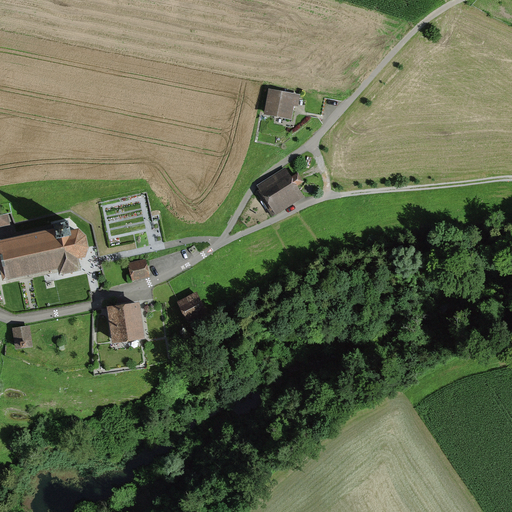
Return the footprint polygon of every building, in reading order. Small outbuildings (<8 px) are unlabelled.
[(300,92),(268,86),(263,112),(295,118),(300,92)] [(259,186),(276,212),(309,191),(302,180),(291,165),(259,186)] [(0,213),(0,225),(9,223),(6,212),(0,213)] [(72,220),(0,235),(0,254),(6,284),(84,268),(81,257),(93,254),(88,229),(75,231),(72,220)] [(146,259),(130,263),(134,277),(150,273),(146,259)] [(198,290),(181,299),(189,315),(207,306),(198,290)] [(107,308),(112,345),(145,340),(139,303),(107,308)] [(29,328),(14,330),(18,353),(33,350),(29,328)]
